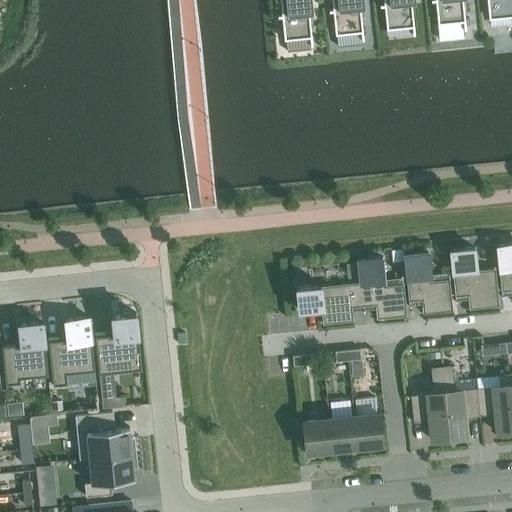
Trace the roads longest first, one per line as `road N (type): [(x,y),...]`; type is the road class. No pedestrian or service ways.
road 1 (residential): [(0,297),(150,281),(172,511)]
road 2 (residential): [(404,495),(391,336)]
road 3 (residential): [(391,336),(511,323)]
